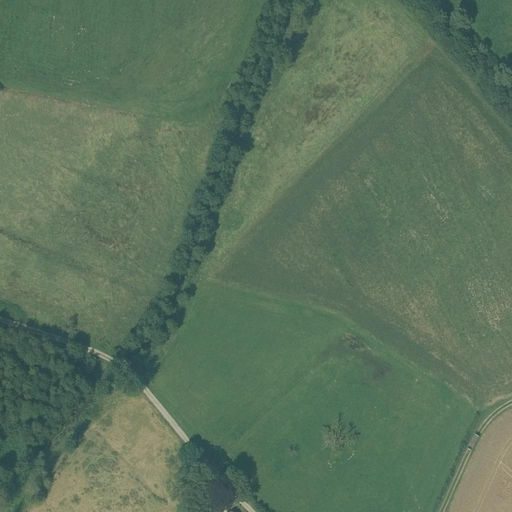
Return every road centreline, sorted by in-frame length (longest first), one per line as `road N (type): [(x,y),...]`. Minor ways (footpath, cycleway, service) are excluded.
road 1 (track): [(0,319),(114,361),(205,464)]
road 2 (track): [(511,401),(494,410),(479,433),(442,511)]
